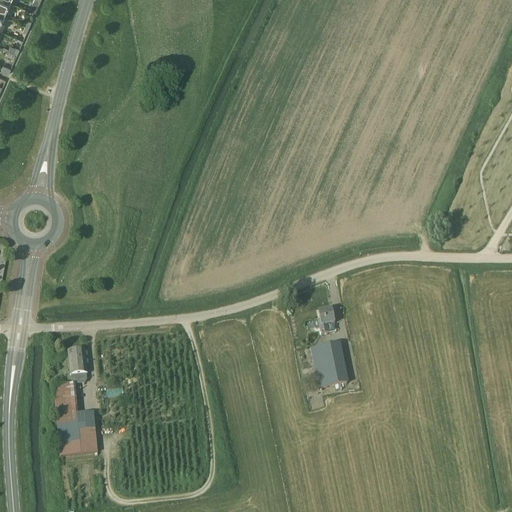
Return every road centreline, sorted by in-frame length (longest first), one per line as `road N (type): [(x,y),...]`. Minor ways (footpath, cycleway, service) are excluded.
road 1 (unclassified): [(24,329),(216,312),(354,263),(488,257)]
road 2 (tertiary): [(48,152),(88,0)]
road 3 (tertiary): [(13,511),(11,378)]
